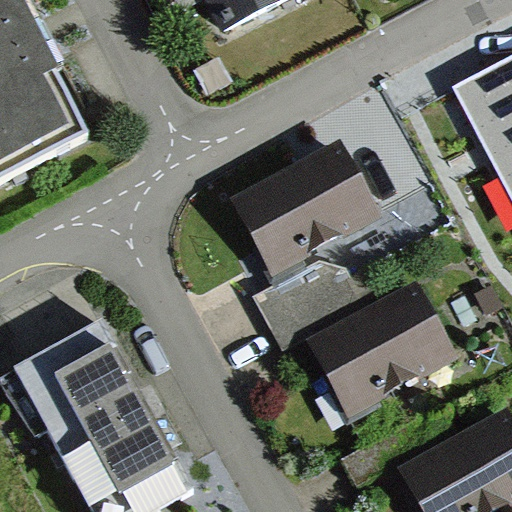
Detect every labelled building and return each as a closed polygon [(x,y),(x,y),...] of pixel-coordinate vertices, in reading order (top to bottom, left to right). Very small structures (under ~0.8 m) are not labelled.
[(14,0),(0,0),(0,183),(86,140),(14,0)] [(296,0),(208,0),(225,34),(296,0)] [(511,74),(495,83),(489,70),(456,87),(498,169),(511,162),(511,74)] [(232,204),(276,282),(382,223),(338,145),(232,204)] [(511,264),(511,228),(477,249),(493,276),(511,264)] [(309,347),(352,423),(456,365),(413,289),(309,347)] [(102,327),(0,382),(0,392),(33,442),(48,434),(90,511),(161,511),(194,495),(102,327)] [(393,472),(415,511),(510,511),(511,511),(511,424),(503,409),(393,472)]
